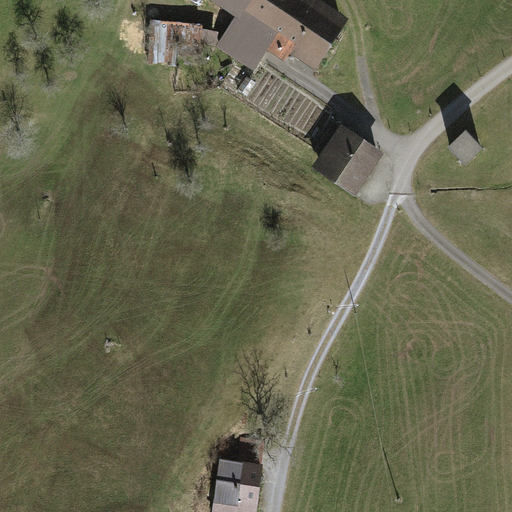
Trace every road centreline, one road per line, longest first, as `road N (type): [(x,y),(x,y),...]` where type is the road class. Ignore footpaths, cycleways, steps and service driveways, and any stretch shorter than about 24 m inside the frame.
road 1 (residential): [(511,64),(417,146),(360,284)]
road 2 (track): [(276,511),(316,363),(360,284)]
road 3 (track): [(345,0),(375,126)]
